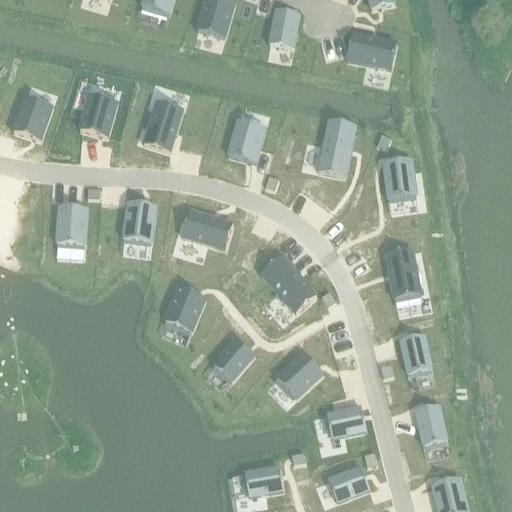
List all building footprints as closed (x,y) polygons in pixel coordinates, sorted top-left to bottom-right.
[(145,0),(142,11),(145,12),(146,11),(158,15),(158,16),(169,19),(174,0),(145,0)] [(201,22),(198,35),(201,36),(201,35),(214,39),(224,43),(235,7),(209,0),(207,0),(204,12),(205,12),(202,22),(201,22)] [(392,0),(368,0),(372,14),(395,9),(392,0)] [(272,38),(270,49),(273,50),(274,50),(286,52),(286,53),(293,54),(299,20),(277,15),(274,27),(275,27),(273,38),(272,38)] [(353,38),(347,65),(389,74),(395,47),(353,38)] [(17,59),(0,60),(0,70),(18,68),(17,59)] [(84,122),(80,135),(107,142),(117,107),(106,104),(106,105),(93,101),(90,100),(87,112),(84,123),(84,122)] [(18,124),(14,136),(40,146),(52,111),(42,107),(42,108),(29,103),(26,102),(22,114),(19,124),(18,124)] [(152,124),(144,149),(156,153),(170,157),(183,114),(174,112),(161,108),(157,107),(156,112),(153,124),(152,124)] [(232,148),(229,161),(255,168),(265,133),(254,130),(242,127),(242,126),(238,125),(235,138),(233,148),(232,148)] [(321,150),(319,160),(322,161),(322,163),(320,172),(319,177),(323,178),(323,177),(336,180),(336,181),(345,183),(356,131),(330,126),(324,150),(321,150)] [(382,140),(377,150),(386,154),(390,144),(382,140)] [(58,168),(72,166),(67,141),(53,144),(58,168)] [(436,159),(438,181),(459,180),(457,157),(436,159)] [(147,179),(184,178),(184,163),(147,165),(147,179)] [(411,165),(384,168),(388,205),(400,203),(399,203),(413,201),(413,202),(416,201),(414,188),(412,178),(413,178),(411,165)] [(269,181),(265,192),(274,195),(278,184),(269,181)] [(0,203),(0,204),(4,238),(29,235),(23,182),(7,184),(9,202),(0,203)] [(88,193),(87,203),(100,204),(100,194),(88,193)] [(441,196),(443,218),(464,217),(463,195),(441,196)] [(353,230),(364,228),(360,204),(349,206),(353,230)] [(125,231),(124,244),(127,244),(140,246),(151,248),(156,211),(128,208),(127,221),(126,231),(125,231)] [(58,236),(57,248),(61,249),(61,248),(74,249),(74,250),(85,250),(88,214),(60,212),(59,225),(59,236),(58,236)] [(184,238),(183,242),(188,243),(200,247),(225,254),(233,229),(190,216),(187,225),(188,226),(184,238)] [(467,230),(446,232),(449,252),(469,250),(467,230)] [(375,240),(377,251),(399,247),(397,236),(375,240)] [(234,255),(263,252),(262,237),(233,240),(234,255)] [(172,288),(184,286),(176,249),(164,252),(172,288)] [(348,256),(350,265),(368,261),(366,252),(348,256)] [(400,257),(386,260),(394,304),(404,302),(403,302),(416,299),(416,300),(420,299),(419,294),(417,281),(412,255),(400,257)] [(282,261),(262,279),(278,298),(276,300),(282,308),(285,305),(287,307),(293,314),(296,318),(299,315),(309,306),(309,307),(316,301),(282,261)] [(171,314),(166,326),(169,328),(169,327),(181,332),(181,333),(191,337),(205,303),(195,299),(180,292),(175,304),(175,305),(171,314)] [(329,295),(321,301),(328,311),(336,306),(329,295)] [(305,354),(315,353),(313,332),(303,333),(305,354)] [(424,341),(401,346),(409,380),(415,378),(428,375),(431,375),(429,363),(428,363),(426,353),(424,341)] [(222,362),(214,371),(217,373),(227,381),(227,382),(232,386),(254,360),(237,345),(229,354),(222,362)] [(287,374),(277,383),(280,386),(280,385),(289,395),(296,404),(323,378),(304,358),(295,367),(287,375),(287,374)] [(390,369),(380,371),(383,383),(393,380),(390,369)] [(207,373),(193,376),(199,405),(214,402),(207,373)] [(24,380),(28,393),(44,388),(41,375),(24,380)] [(361,412),(327,420),(328,426),(329,426),(332,439),(331,439),(332,442),(344,440),(343,439),(354,437),(354,438),(366,435),(361,412)] [(439,412),(416,417),(424,450),(430,449),(430,448),(443,446),(446,445),(444,434),(443,434),(441,423),(442,423),(439,412)] [(486,444),(466,448),(468,458),(488,454),(486,444)] [(436,450),(436,461),(465,461),(465,450),(436,450)] [(303,457),(291,460),(293,469),(296,469),(305,467),(303,457)] [(374,458),(364,460),(367,472),(376,470),(374,458)] [(279,472),(245,478),(246,485),(247,485),(249,498),(249,501),(261,499),(272,497),(283,495),(279,472)] [(361,472),(328,485),(331,491),(336,503),(337,506),(348,502),(348,501),(358,497),(358,498),(369,494),(361,472)] [(460,484),(433,490),(437,511),(466,511),(465,507),(462,496),(463,496),(460,484)]
